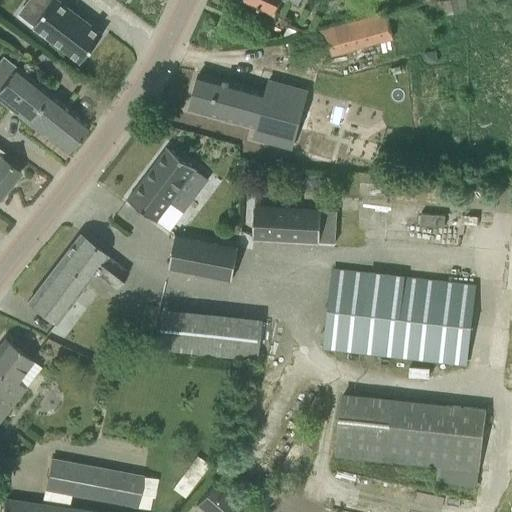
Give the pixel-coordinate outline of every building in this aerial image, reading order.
[(51,0),(33,25),(32,26),(74,57),(80,62),(102,33),(58,0),(51,0)] [(245,0),(269,11),(274,0),(291,0),(298,3),(299,0),(245,0)] [(460,12),(467,10),(465,0),(447,0),(443,1),(446,15),(460,12)] [(293,36),(301,64),(393,39),(386,11),(293,36)] [(435,50),(423,52),(424,59),(429,63),(437,62),(435,50)] [(0,100),(27,122),(48,93),(0,55),(0,100)] [(194,91),(189,107),(255,126),(252,137),(291,148),(307,90),(268,79),(265,91),(212,76),(198,73),(194,91)] [(88,124),(48,93),(27,122),(66,152),(88,124)] [(168,230),(207,178),(196,169),(196,168),(166,146),(127,199),(168,230)] [(0,195),(19,171),(0,156),(0,154),(3,151),(0,148),(0,195)] [(388,213),(413,215),(414,204),(389,201),(388,213)] [(335,242),(337,210),(321,209),(254,205),(252,238),(319,242),(319,241),(335,242)] [(127,272),(95,246),(79,234),(57,263),(83,283),(93,271),(115,288),(127,272)] [(174,234),(168,267),(231,279),(237,247),(174,234)] [(52,322),(83,283),(57,263),(27,302),(43,314),(52,322)] [(473,285),(329,270),(321,348),(465,364),(473,285)] [(265,353),(266,313),(165,308),(163,349),(265,353)] [(13,379),(30,358),(4,338),(0,343),(0,417),(23,388),(13,379)] [(486,408),(342,392),(335,455),(438,467),(436,480),(476,485),(478,472),(479,472),(486,408)] [(51,457),(44,490),(136,507),(143,474),(51,457)] [(188,465),(174,489),(186,496),(199,471),(188,465)] [(218,478),(195,506),(203,511),(243,511),(250,504),(218,478)] [(92,511),(4,497),(1,511),(92,511)]
